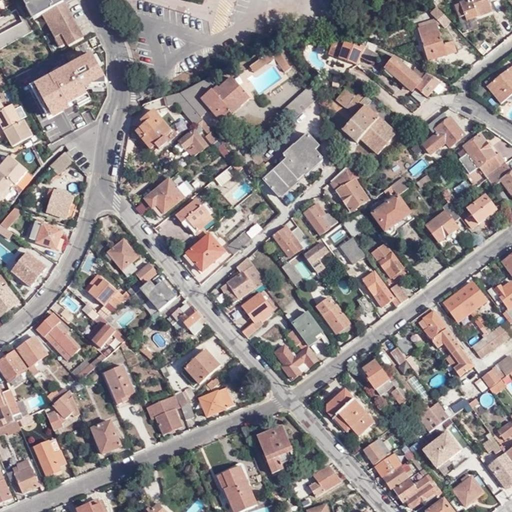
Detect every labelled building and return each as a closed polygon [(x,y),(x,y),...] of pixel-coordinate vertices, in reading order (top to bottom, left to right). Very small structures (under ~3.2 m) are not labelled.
[(0,0),(0,12),(2,17),(15,9),(28,3),(35,15),(22,21),(0,33),(0,49),(39,29),(34,20),(34,19),(43,14),(64,3),(62,0),(0,0)] [(469,0),(455,5),(459,18),(464,16),(466,21),(492,12),(487,0),(469,0)] [(15,9),(22,21),(35,15),(28,3),(15,9)] [(43,14),(44,15),(65,4),(64,3),(43,14)] [(44,15),(61,47),(67,44),(69,46),(81,40),(78,35),(80,33),(73,20),(71,20),(66,11),(68,10),(65,4),(44,15)] [(452,23),(438,9),(432,15),(436,19),(443,26),(446,29),(452,23)] [(439,28),(443,26),(436,19),(420,25),(421,29),(438,24),(439,28)] [(438,24),(421,29),(431,60),(457,52),(454,42),(445,45),(439,28),(438,24)] [(333,40),(327,53),(358,66),(361,59),(365,48),(361,46),(360,48),(343,41),(342,44),(333,40)] [(274,59),(277,64),(284,59),(276,48),(270,52),(274,59)] [(378,55),(365,48),(361,59),(373,64),(378,55)] [(36,75),(53,114),(94,96),(91,90),(111,82),(96,49),(36,75)] [(254,73),(274,59),(270,52),(249,67),(254,73)] [(427,97),(440,84),(428,75),(422,81),(396,58),(387,69),(413,92),(416,88),(427,97)] [(284,59),(277,64),(284,73),(290,69),(284,59)] [(511,67),(491,84),(489,80),(484,84),(500,104),(511,94),(511,67)] [(219,90),(211,81),(201,85),(184,92),(187,102),(198,114),(201,117),(210,109),(221,121),(230,113),(235,108),(232,105),(236,102),(241,107),(250,99),(232,79),(219,90)] [(319,95),(309,85),(282,111),(292,122),(319,95)] [(362,102),(346,88),(335,101),(346,108),(355,116),(342,131),(356,143),(357,144),(360,140),(380,118),(367,107),(371,102),(366,97),(362,102)] [(421,103),(425,98),(416,90),(412,95),(421,103)] [(187,102),(184,92),(165,97),(167,107),(180,104),(187,102)] [(5,123),(0,126),(0,125),(0,142),(7,138),(12,147),(32,137),(24,121),(21,123),(12,106),(4,110),(0,102),(0,122),(4,121),(5,123)] [(198,114),(187,102),(180,104),(193,118),(198,114)] [(232,115),(241,107),(236,102),(232,105),(235,108),(230,113),(232,115)] [(159,150),(178,134),(175,130),(171,133),(167,128),(175,122),(164,108),(157,115),(153,110),(143,118),(146,123),(135,132),(150,150),(156,145),(159,150)] [(466,135),(460,128),(458,129),(455,126),(457,124),(452,118),(450,120),(444,113),(428,127),(433,132),(437,130),(440,133),(425,145),(433,154),(448,142),(452,146),(466,135)] [(203,120),(201,117),(198,114),(193,118),(190,121),(195,126),(203,120)] [(397,134),(380,118),(360,140),(378,155),(397,134)] [(212,131),(203,120),(195,126),(194,127),(195,129),(198,132),(202,128),(208,134),(212,131)] [(198,132),(195,129),(179,142),(185,150),(188,148),(195,156),(209,145),(198,132)] [(219,139),(212,131),(208,134),(205,137),(211,145),(212,144),(217,140),(219,139)] [(281,198),(323,157),(316,150),(320,146),(309,134),(281,160),(285,164),(276,171),(269,164),(259,174),(281,198)] [(500,166),(493,157),(495,155),(480,134),(463,146),(464,148),(457,153),(461,158),(459,159),(469,173),(479,166),(486,176),(500,166)] [(225,150),(235,162),(236,161),(219,139),(217,140),(225,150)] [(212,144),(221,154),(225,150),(217,140),(212,144)] [(221,154),(231,165),(235,162),(225,150),(221,154)] [(507,161),(500,151),(495,155),(493,157),(500,166),(505,163),(507,161)] [(65,153),(62,155),(51,165),(59,174),(73,162),(65,153)] [(0,197),(7,190),(12,184),(14,186),(26,172),(9,157),(2,165),(0,162),(0,197)] [(237,173),(242,170),(235,162),(231,165),(237,173)] [(486,176),(487,178),(502,167),(506,164),(505,163),(500,166),(486,176)] [(511,171),(506,164),(502,167),(487,178),(494,187),(502,181),(511,194),(511,171)] [(227,168),(214,177),(220,186),(234,177),(227,168)] [(356,168),(353,168),(345,168),(341,171),(330,182),(351,212),(369,200),(354,180),(362,176),(356,168)] [(399,197),(411,187),(403,177),(392,186),(399,197)] [(423,179),(422,179),(417,183),(421,188),(427,183),(423,179)] [(170,180),(146,200),(153,209),(157,206),(164,214),(184,198),(184,199),(190,194),(183,185),(177,190),(170,180)] [(455,194),(468,187),(464,180),(452,186),(455,194)] [(446,188),(440,192),(445,198),(450,194),(446,188)] [(7,190),(0,197),(0,201),(9,192),(7,190)] [(54,190),(51,198),(47,212),(68,219),(75,198),(54,190)] [(450,194),(445,198),(449,203),(450,205),(455,202),(455,201),(450,194)] [(473,229),(496,211),(485,195),(461,214),(473,229)] [(372,215),(385,232),(395,225),(390,219),(406,208),(397,196),(372,215)] [(196,234),(213,219),(196,200),(176,217),(183,224),(185,222),(196,234)] [(450,205),(455,210),(458,207),(455,202),(450,205)] [(454,223),(461,218),(455,210),(450,205),(449,203),(443,207),(445,211),(427,225),(440,242),(459,229),(454,223)] [(322,235),(331,228),(322,217),(325,215),(317,205),(306,214),(322,235)] [(157,206),(153,209),(160,217),(164,214),(157,206)] [(21,210),(14,208),(9,213),(15,218),(21,210)] [(361,227),(371,220),(363,208),(342,223),(352,237),(363,230),(361,227)] [(390,219),(395,225),(410,213),(406,208),(390,219)] [(322,217),(331,228),(338,223),(330,212),(325,215),(322,217)] [(0,223),(4,227),(7,228),(15,218),(9,213),(0,223)] [(36,243),(56,250),(60,239),(63,240),(66,231),(37,222),(31,239),(37,241),(36,243)] [(7,238),(12,232),(7,228),(4,227),(0,232),(7,238)] [(300,244),(307,239),(298,227),(291,232),(294,237),(300,244)] [(289,259),(298,252),(290,240),(294,237),(291,232),(288,228),(274,238),(289,259)] [(225,252),(207,231),(185,251),(187,253),(198,243),(199,245),(185,257),(193,266),(196,264),(203,272),(225,252)] [(233,255),(251,239),(244,231),(226,247),(233,255)] [(303,248),(300,244),(294,237),(290,240),(298,252),(303,248)] [(354,265),(366,256),(353,238),(340,247),(354,265)] [(305,256),(317,273),(324,268),(318,260),(329,252),(322,242),(320,239),(312,245),(302,252),(305,256)] [(138,259),(124,241),(108,254),(128,278),(136,271),(131,265),(138,259)] [(404,270),(385,244),(371,254),(390,279),(404,270)] [(46,269),(29,254),(13,273),(31,288),(46,269)] [(303,256),(295,260),(305,280),(313,276),(303,256)] [(236,269),(248,259),(247,258),(236,268),(236,269)] [(232,305),(265,282),(257,271),(256,270),(248,259),(236,269),(238,271),(240,274),(238,276),(236,273),(229,278),(230,281),(220,288),(232,305)] [(280,268),(294,285),(302,280),(289,262),(280,268)] [(144,284),(158,273),(151,264),(137,276),(144,284)] [(397,309),(402,306),(391,290),(389,291),(375,272),(361,282),(381,309),(391,301),(397,309)] [(97,286),(104,279),(100,275),(93,282),(97,286)] [(128,301),(131,298),(127,292),(123,296),(104,279),(97,286),(93,282),(87,289),(105,306),(110,301),(117,309),(123,305),(128,301)] [(511,319),(511,281),(511,280),(504,286),(503,284),(497,289),(494,286),(488,290),(499,304),(503,301),(509,309),(506,311),(511,319)] [(139,282),(128,291),(133,297),(136,294),(142,290),(144,288),(139,282)] [(156,289),(151,283),(144,288),(142,290),(161,313),(166,308),(176,300),(178,299),(164,282),(156,289)] [(459,293),(472,312),(486,301),(473,283),(459,293)] [(0,318),(19,304),(7,288),(4,290),(0,284),(0,318)] [(402,306),(409,300),(398,285),(391,290),(402,306)] [(459,322),(472,312),(459,293),(445,304),(459,322)] [(136,294),(133,297),(131,298),(128,301),(133,307),(141,300),(136,294)] [(243,334),(248,339),(272,316),(270,313),(272,311),(263,300),(266,298),(263,294),(244,308),(255,324),(243,334)] [(374,310),(364,297),(358,302),(368,315),(374,310)] [(318,307),(338,335),(352,324),(338,305),(337,306),(331,299),(318,307)] [(180,306),(176,300),(166,308),(171,313),(180,306)] [(110,301),(105,306),(112,313),(117,309),(110,301)] [(204,321),(189,303),(170,319),(174,325),(181,319),(194,335),(204,327),(202,324),(204,321)] [(117,309),(112,313),(116,317),(126,309),(123,305),(117,309)] [(105,306),(97,313),(100,316),(105,319),(112,313),(105,306)] [(420,324),(433,341),(447,330),(431,308),(425,313),(428,317),(420,324)] [(470,316),(479,329),(487,323),(478,310),(470,316)] [(112,313),(105,319),(105,320),(109,324),(116,317),(112,313)] [(324,335),(308,313),(293,324),(309,346),(324,335)] [(38,331),(45,338),(49,334),(72,357),(80,349),(66,335),(65,336),(57,327),(61,323),(53,315),(38,331)] [(105,319),(100,316),(95,321),(100,325),(101,325),(103,323),(106,327),(95,341),(103,348),(108,343),(110,345),(114,341),(111,338),(114,335),(123,344),(128,340),(118,331),(117,332),(104,321),(105,320),(105,319)] [(490,335),(508,322),(507,321),(489,334),(490,335)] [(498,346),(511,335),(511,327),(508,322),(490,335),(498,346)] [(101,325),(100,325),(90,336),(95,341),(106,327),(103,323),(101,325)] [(352,324),(338,335),(340,338),(354,327),(352,324)] [(303,351),(308,346),(295,329),(287,335),(296,346),(298,345),(303,351)] [(444,345),(452,355),(461,349),(447,330),(433,341),(439,349),(444,345)] [(49,334),(45,338),(68,361),(72,357),(49,334)] [(475,346),(490,335),(489,334),(472,347),(472,348),(475,346)] [(483,357),(498,346),(490,335),(475,346),(483,357)] [(47,356),(35,339),(17,350),(30,368),(29,369),(34,375),(39,371),(35,365),(47,356)] [(134,345),(128,340),(123,344),(122,345),(124,350),(134,345)] [(139,349),(151,360),(154,356),(143,345),(139,349)] [(483,357),(475,346),(472,348),(481,359),(483,357)] [(193,362),(185,369),(200,385),(221,366),(204,347),(191,359),(193,362)] [(309,368),(319,361),(310,348),(297,358),(293,353),(291,355),(284,347),(275,354),(284,366),(282,368),(292,381),(302,373),(299,368),(305,363),(309,368)] [(112,348),(103,355),(107,358),(115,351),(112,348)] [(401,366),(408,361),(407,361),(399,349),(392,354),(401,366)] [(461,349),(452,355),(459,365),(454,369),(461,378),(470,371),(475,367),(461,349)] [(28,370),(15,352),(0,362),(0,369),(9,383),(28,370)] [(408,361),(413,369),(417,366),(411,358),(407,361),(408,361)] [(392,381),(377,361),(364,371),(370,379),(369,379),(381,396),(395,385),(392,381)] [(76,376),(87,366),(83,362),(72,372),(76,376)] [(81,382),(95,369),(89,363),(87,366),(76,376),(81,382)] [(502,381),(503,380),(501,378),(506,375),(498,365),(493,369),(493,370),(501,381),(502,381)] [(168,376),(173,374),(169,366),(164,369),(168,376)] [(129,398),(137,395),(126,367),(106,375),(119,406),(130,402),(129,398)] [(496,385),(501,381),(493,370),(488,374),(496,385)] [(207,385),(218,376),(216,374),(205,383),(207,385)] [(483,378),(491,388),(496,385),(488,374),(483,378)] [(222,380),(218,376),(207,385),(211,390),(222,380)] [(395,385),(398,389),(406,400),(410,396),(397,378),(392,381),(395,385)] [(495,395),(506,386),(502,381),(501,381),(496,385),(491,388),(494,393),(495,395)] [(459,386),(441,395),(451,415),(469,406),(459,386)] [(182,391),(175,395),(176,396),(181,407),(182,408),(189,402),(195,396),(190,387),(185,390),(186,391),(183,393),(182,391)] [(0,407),(0,408),(5,418),(0,420),(0,428),(15,422),(2,393),(1,388),(0,388),(0,407)] [(58,394),(62,398),(68,392),(64,388),(58,394)] [(207,418),(234,407),(228,388),(199,399),(207,418)] [(473,409),(494,393),(491,388),(470,404),(473,409)] [(401,405),(407,401),(406,400),(398,389),(392,393),(401,405)] [(2,393),(15,422),(17,421),(20,420),(28,417),(21,401),(15,403),(9,390),(2,393)] [(339,414),(351,429),(358,436),(375,422),(347,390),(328,406),(326,412),(333,419),(334,418),(339,414)] [(49,418),(52,424),(53,426),(54,430),(63,427),(62,424),(67,420),(66,419),(71,413),(74,417),(80,414),(70,391),(68,392),(62,398),(55,404),(54,405),(53,406),(57,410),(60,413),(49,418)] [(54,405),(55,404),(62,398),(58,394),(50,401),(54,405)] [(181,407),(176,396),(152,406),(157,418),(163,435),(183,427),(176,410),(181,407)] [(182,408),(186,421),(195,417),(189,402),(182,408)] [(430,432),(450,418),(439,402),(429,409),(426,406),(416,414),(430,432)] [(157,418),(152,406),(147,408),(152,420),(157,418)] [(39,412),(46,428),(51,425),(49,418),(47,415),(45,409),(39,412)] [(347,432),(351,429),(339,414),(334,418),(347,432)] [(34,422),(31,415),(28,417),(20,420),(24,427),(34,422)] [(9,435),(21,430),(20,429),(17,421),(15,422),(0,428),(0,436),(8,433),(9,435)] [(501,443),(511,434),(511,423),(511,422),(494,434),(501,443)] [(103,455),(121,447),(111,423),(93,430),(103,455)] [(46,428),(48,434),(54,431),(51,425),(46,428)] [(294,452),(283,427),(258,438),(273,475),(284,471),(280,463),(291,459),(289,454),(294,452)] [(422,449),(438,468),(463,448),(448,428),(422,449)] [(238,452),(249,447),(242,431),(203,447),(214,473),(242,461),(238,452)] [(387,440),(382,443),(379,438),(363,450),(374,465),(390,454),(388,450),(392,447),(387,440)] [(483,446),(488,453),(492,450),(496,455),(502,450),(499,447),(493,438),(490,440),(483,446)] [(34,447),(46,477),(55,473),(53,469),(67,464),(56,439),(50,442),(49,441),(34,447)] [(511,461),(511,450),(509,453),(503,445),(501,447),(511,461)] [(425,468),(429,465),(420,453),(416,456),(425,468)] [(505,490),(511,484),(511,463),(505,454),(488,468),(505,490)] [(421,472),(425,468),(416,456),(412,459),(421,472)] [(376,467),(387,459),(390,457),(389,457),(374,467),(375,467),(376,467)] [(383,479),(402,465),(396,458),(392,461),(390,457),(387,459),(376,467),(375,467),(383,479)] [(16,465),(17,467),(19,473),(31,468),(28,461),(16,465)] [(324,463),(310,472),(314,477),(328,468),(324,463)] [(411,469),(406,463),(385,478),(383,479),(391,489),(413,474),(410,470),(411,469)] [(425,468),(429,474),(433,471),(429,465),(425,468)] [(19,473),(17,467),(12,470),(22,494),(39,487),(31,468),(19,473)] [(230,488),(225,491),(234,511),(241,511),(258,505),(242,467),(224,474),(230,488)] [(328,468),(314,477),(318,482),(309,488),(317,498),(342,483),(330,467),(328,468)] [(0,471),(0,470),(0,503),(12,498),(0,471)] [(223,491),(225,491),(230,488),(224,474),(217,477),(223,491)] [(394,490),(404,504),(407,502),(431,485),(432,484),(427,477),(415,485),(410,479),(394,490)] [(483,493),(472,477),(453,491),(465,507),(483,493)] [(431,485),(407,502),(412,510),(437,492),(431,485)] [(166,511),(154,500),(145,508),(149,511),(166,511)] [(452,511),(443,500),(427,511),(452,511)] [(105,511),(101,502),(79,511),(105,511)]
